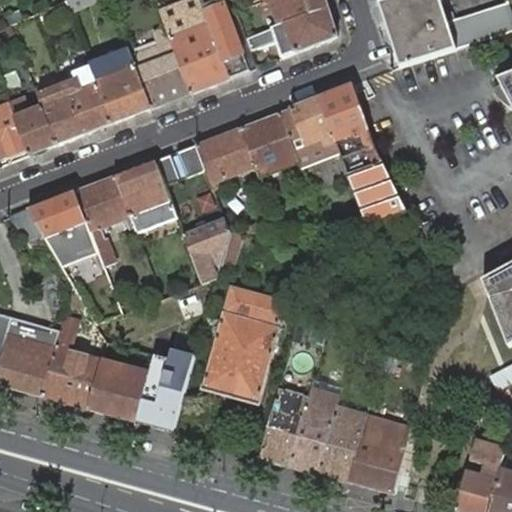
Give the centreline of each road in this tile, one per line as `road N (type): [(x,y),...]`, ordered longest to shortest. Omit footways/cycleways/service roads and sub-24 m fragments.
road 1 (residential): [(0,199),(344,65),(364,40),(355,0)]
road 2 (primary): [(296,511),(0,429)]
road 3 (primary): [(0,473),(125,511)]
